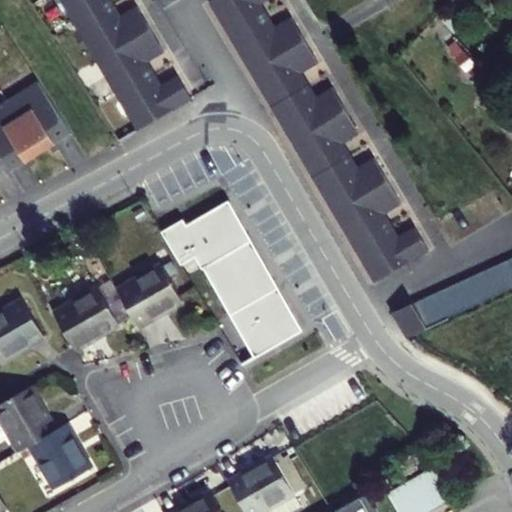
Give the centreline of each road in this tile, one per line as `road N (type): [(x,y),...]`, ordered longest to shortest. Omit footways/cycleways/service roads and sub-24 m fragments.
road 1 (residential): [(89,511),(376,338)]
road 2 (secondary): [(0,237),(205,128),(233,125)]
road 3 (secondary): [(233,125),(264,147),(376,338)]
road 4 (secondary): [(376,338),(408,372),(472,409),(511,453)]
road 5 (residential): [(233,125),(224,74),(181,0)]
